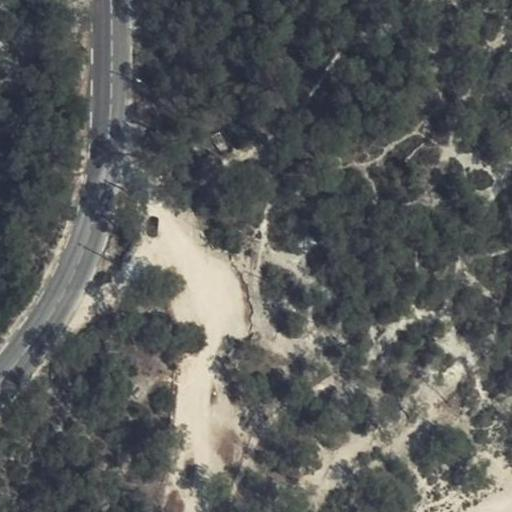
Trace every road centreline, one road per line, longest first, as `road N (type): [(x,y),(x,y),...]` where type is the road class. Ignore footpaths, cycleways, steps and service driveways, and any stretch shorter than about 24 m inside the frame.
road 1 (tertiary): [(0,382),(56,312),(87,246),(101,191),(108,0)]
road 2 (track): [(200,511),(212,382),(206,293),(198,271),(168,259)]
road 3 (track): [(56,312),(108,298),(168,259)]
